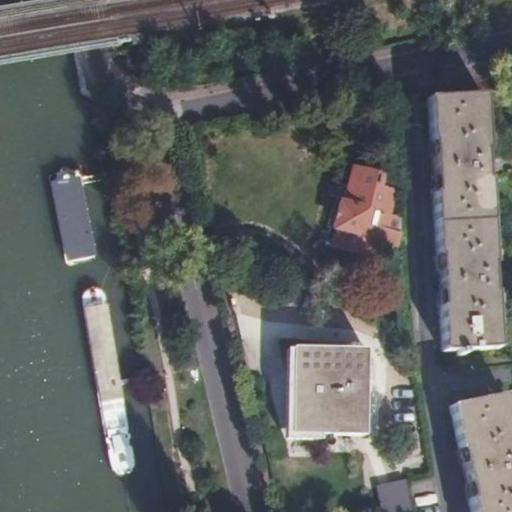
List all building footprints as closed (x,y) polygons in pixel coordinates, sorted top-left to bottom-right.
[(442,352),(499,350),(484,95),(439,98),(426,99),(442,352)] [(392,265),(400,233),(399,233),(400,218),(390,215),(396,190),(381,187),(385,173),(350,165),(342,200),(338,199),(330,231),(334,232),(330,249),(392,265)] [(292,348),(290,434),(366,436),(368,349),(292,348)] [(511,511),(511,428),(504,393),(447,405),(470,511),(511,511)] [(380,511),(402,508),(398,482),(375,486),(380,511)]
